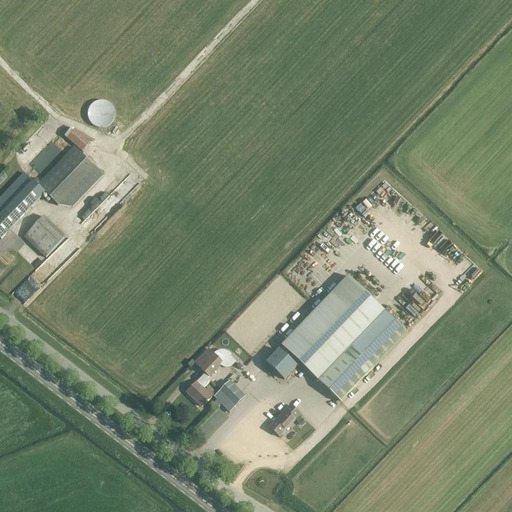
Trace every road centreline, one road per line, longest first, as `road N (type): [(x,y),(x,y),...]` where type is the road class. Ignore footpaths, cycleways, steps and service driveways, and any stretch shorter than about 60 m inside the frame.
road 1 (unclassified): [(263,511),(0,306)]
road 2 (secondary): [(217,511),(0,343)]
